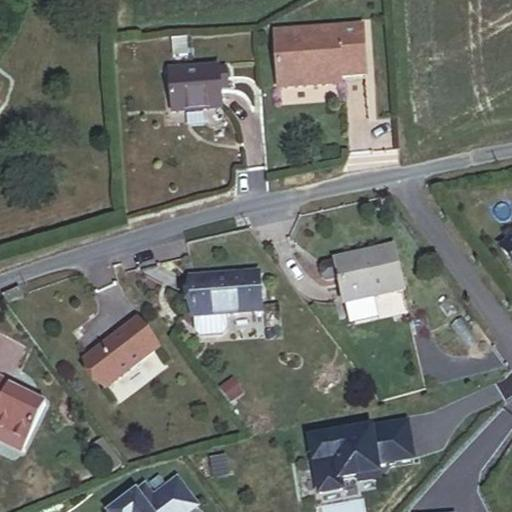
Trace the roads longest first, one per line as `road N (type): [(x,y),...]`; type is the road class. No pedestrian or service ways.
road 1 (residential): [(390,178),(189,223),(0,282)]
road 2 (residential): [(390,178),(511,341)]
road 3 (residential): [(511,154),(390,178)]
